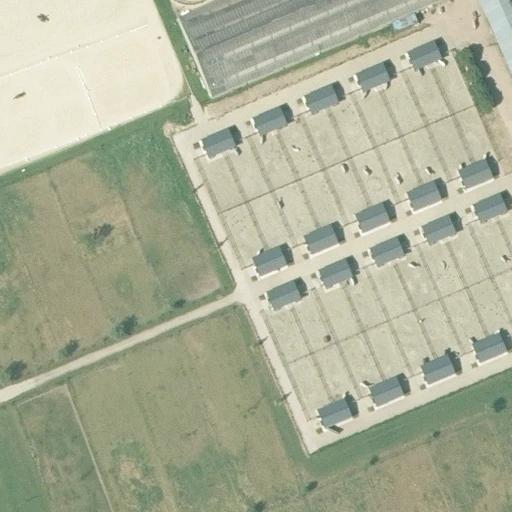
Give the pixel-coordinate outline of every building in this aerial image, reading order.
[(448,0),(231,0),(178,23),(211,101),(448,0)] [(434,44),(408,55),(413,68),(439,57),(434,44)] [(381,66),(355,77),(361,90),(386,78),(381,66)] [(329,87),(303,99),(309,112),(335,100),(329,87)] [(278,109),(252,121),(258,134),(283,122),(278,109)] [(229,131),(203,142),(209,155),(235,143),(229,131)] [(483,161),(457,172),(463,185),(489,174),(483,161)] [(432,184),(406,195),(411,207),(437,196),(432,184)] [(497,194),(472,206),(477,219),(503,207),(497,194)] [(380,206),(354,217),(360,230),(386,219),(380,206)] [(446,217),(420,228),(426,241),(452,230),(446,217)] [(329,228),(303,239),(309,252),(334,241),(329,228)] [(395,239),(369,250),(375,263),(400,252),(395,239)] [(277,250),(252,261),(257,275),(283,263),(277,250)] [(343,261),(318,273),(323,285),(349,274),(343,261)] [(292,284),(266,295),(272,308),(272,307),(297,297),(292,284)] [(499,340),(474,351),(479,364),(505,353),(499,340)] [(448,362),(422,373),(428,386),(454,375),(448,362)] [(397,384),(371,395),(376,408),(402,397),(397,384)] [(345,407),(320,418),(325,431),(351,419),(345,407)]
